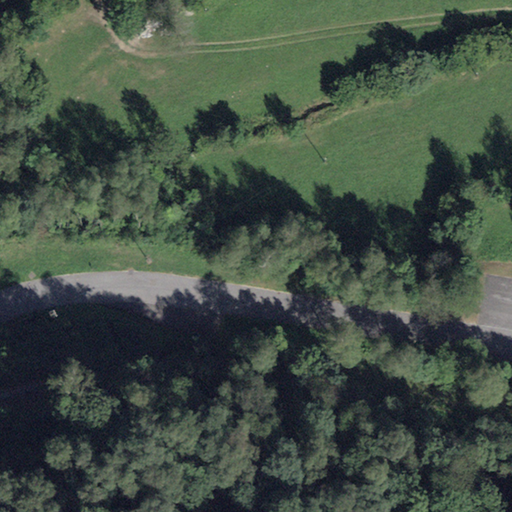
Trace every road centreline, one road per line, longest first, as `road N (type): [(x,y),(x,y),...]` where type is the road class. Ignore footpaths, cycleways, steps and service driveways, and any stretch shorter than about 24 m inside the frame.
road 1 (residential): [(511,349),(204,287),(109,282),(0,307)]
road 2 (track): [(225,291),(294,348),(511,440)]
